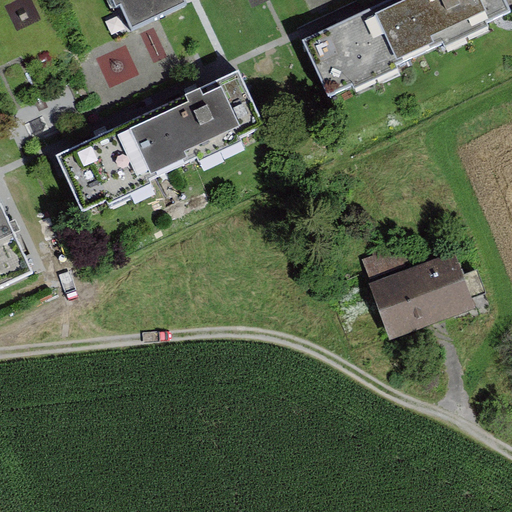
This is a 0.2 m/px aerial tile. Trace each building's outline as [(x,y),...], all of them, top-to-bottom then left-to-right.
[(183,0),(117,0),(131,30),(186,5),(183,0)] [(502,0),(399,0),(393,3),(418,57),(509,14),(502,0)] [(393,3),(301,45),(326,99),(418,57),(393,3)] [(238,73),(147,115),(173,169),(263,127),(238,73)] [(147,115),(56,157),(82,211),(173,169),(147,115)] [(0,204),(0,287),(32,273),(0,204)] [(455,259),(370,286),(388,341),(473,313),(455,259)]
